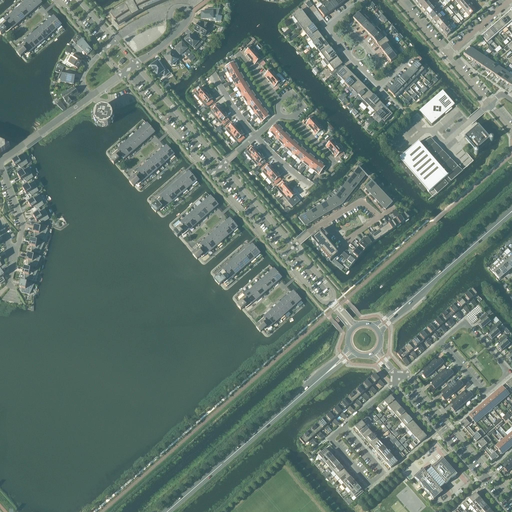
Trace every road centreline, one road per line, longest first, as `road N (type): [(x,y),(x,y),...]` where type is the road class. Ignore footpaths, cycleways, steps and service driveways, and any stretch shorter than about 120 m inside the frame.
road 1 (residential): [(440,342),(483,394),(509,371),(465,321)]
road 2 (secondary): [(167,511),(294,401)]
road 3 (residential): [(343,427),(385,475),(371,486),(329,438)]
road 4 (residential): [(122,74),(210,177)]
road 5 (residential): [(222,165),(135,64)]
